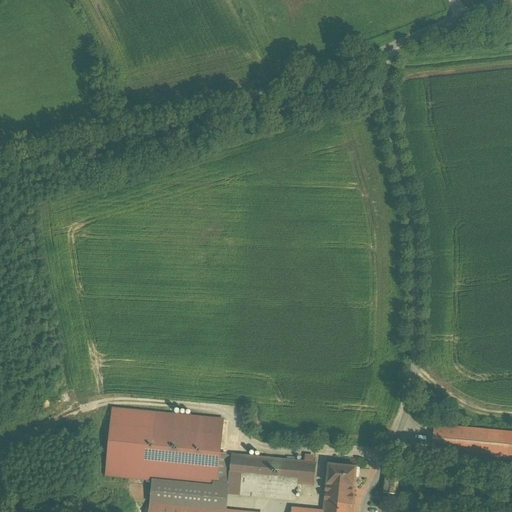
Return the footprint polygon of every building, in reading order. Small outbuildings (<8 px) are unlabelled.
[(257,97),(249,99),(251,106),(259,104),(257,97)] [(216,413),(100,401),(93,469),(209,480),(216,413)] [(511,426),(424,418),(421,445),(511,454),(511,426)] [(317,456),(243,449),(239,485),(313,493),(317,456)] [(288,511),(355,511),(359,462),(327,459),(324,504),(289,501),(288,511)] [(403,471),(385,468),(381,490),(399,493),(403,471)] [(261,511),(262,506),(148,496),(146,511),(261,511)]
